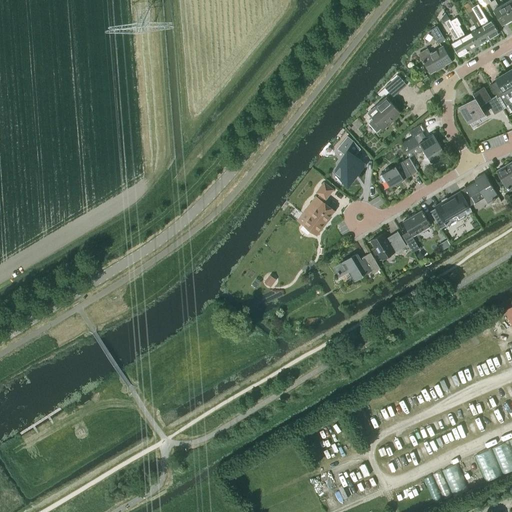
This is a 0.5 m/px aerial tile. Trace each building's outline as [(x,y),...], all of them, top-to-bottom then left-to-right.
[(511,18),(503,3),(499,6),(495,0),(493,0),(491,1),(489,0),(482,0),(483,1),(485,5),(490,2),(494,9),(502,24),(511,18)] [(511,18),(511,0),(509,0),(503,3),(511,18)] [(471,8),(474,6),(472,3),(469,4),(465,7),(472,20),(477,28),(470,32),(478,45),(489,38),(476,16),(471,8)] [(492,20),(489,22),(478,4),(474,6),(471,8),(476,16),(489,38),(499,32),(492,20)] [(464,32),(460,25),(455,18),(451,21),(459,35),(463,32),(464,32)] [(459,35),(451,21),(450,19),(445,22),(456,41),(452,43),(459,55),(468,50),(461,38),(459,35)] [(438,44),(445,39),(437,25),(430,30),(438,44)] [(470,32),(465,35),(463,32),(459,35),(461,38),(468,50),(478,45),(470,32)] [(431,73),(451,60),(452,60),(443,45),(431,53),(428,48),(419,54),(431,73)] [(511,82),(506,72),(495,78),(496,80),(490,84),(497,98),(499,96),(509,113),(511,111),(511,104),(508,98),(511,95),(511,82)] [(398,75),(398,76),(397,75),(390,80),(391,81),(385,87),(378,93),(381,97),(385,94),(386,95),(389,92),(393,97),(407,85),(398,75)] [(504,109),(496,96),(491,99),(484,86),(472,93),(475,97),(458,107),(468,124),(486,114),(484,111),(490,108),(494,114),(504,109)] [(374,118),(369,123),(377,132),(381,127),(383,129),(393,120),(392,119),(400,112),(386,96),(375,105),(380,110),(372,117),(374,118)] [(445,154),(433,134),(426,138),(422,131),(425,130),(421,123),(409,130),(413,137),(402,143),(409,156),(423,149),(431,163),(445,154)] [(343,163),(335,172),(349,183),(365,164),(359,158),(355,155),(360,149),(353,141),(347,136),(343,142),(338,148),(345,154),(340,161),(343,163)] [(404,179),(418,170),(409,157),(389,169),(388,167),(385,169),(386,171),(380,174),(384,181),(386,180),(390,187),(404,179)] [(511,189),(511,161),(497,171),(509,191),(511,189)] [(462,193),(469,206),(484,197),(488,203),(499,196),(485,173),(474,179),(475,181),(460,190),(462,193)] [(324,182),(317,192),(320,194),(317,197),(316,196),(304,212),(310,216),(303,224),(317,235),(324,225),(323,225),(334,210),(322,201),(324,198),(326,199),(333,189),(324,182)] [(469,207),(459,191),(430,209),(439,225),(469,207)] [(412,252),(413,252),(419,248),(412,236),(431,225),(422,209),(403,221),(409,231),(402,234),(412,252)] [(384,232),(370,240),(382,259),(406,245),(398,231),(387,237),(384,232)] [(373,273),(380,268),(371,252),(361,258),(358,253),(352,256),(351,256),(333,266),(339,276),(350,270),(355,280),(371,270),(373,273)] [(275,279),(270,275),(265,282),(270,286),(275,279)] [(473,330),(468,333),(474,346),(479,344),(473,330)]
